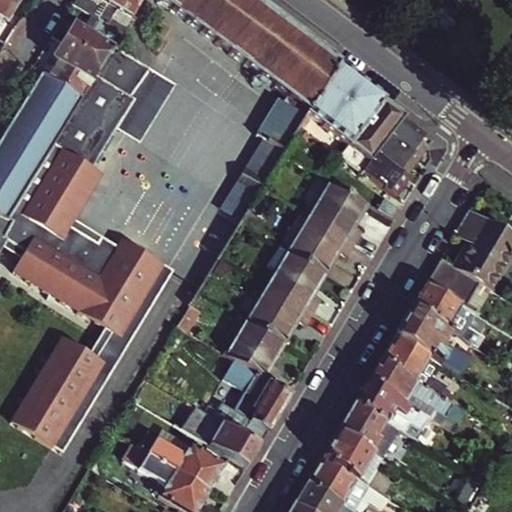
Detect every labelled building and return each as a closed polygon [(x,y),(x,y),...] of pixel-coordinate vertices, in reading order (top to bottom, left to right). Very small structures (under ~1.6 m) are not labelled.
[(0,0),(0,21),(4,24),(16,5),(15,4),(8,0),(0,0)] [(91,0),(74,0),(72,4),(94,17),(100,6),(91,0)] [(98,20),(122,34),(142,2),(139,0),(101,0),(107,4),(98,20)] [(336,68),(247,0),(160,0),(159,2),(233,58),(286,99),(281,106),(276,102),(255,138),(275,151),(272,156),(278,160),(304,118),(336,68)] [(102,66),(113,48),(122,34),(98,20),(89,34),(73,25),(62,43),(102,66)] [(39,73),(42,75),(81,98),(102,66),(62,43),(52,59),(49,57),(39,73)] [(81,98),(42,75),(11,125),(0,143),(0,218),(7,222),(55,147),(78,162),(90,143),(122,92),(135,72),(140,65),(113,48),(102,66),(81,98)] [(87,159),(97,166),(126,120),(121,117),(131,100),(150,71),(140,65),(135,72),(122,92),(90,143),(78,162),(83,166),(87,159)] [(361,177),(362,176),(404,119),(336,68),(304,118),(348,150),(340,162),(361,177)] [(135,102),(131,100),(121,117),(126,120),(135,102)] [(404,119),(362,176),(394,202),(407,181),(404,179),(422,149),(418,146),(425,136),(404,119)] [(78,162),(55,147),(7,222),(9,223),(0,241),(5,243),(25,256),(12,276),(104,333),(88,358),(61,342),(9,425),(60,457),(173,277),(123,246),(119,252),(74,225),(104,178),(93,172),(83,166),(78,162)] [(87,159),(83,166),(93,172),(97,166),(87,159)] [(333,188),(312,223),(353,248),(358,239),(351,235),(367,208),(333,188)] [(390,219),(395,211),(382,203),(377,211),(390,219)] [(511,257),(511,240),(468,215),(454,237),(467,245),(452,270),(477,284),(491,293),(511,257)] [(7,222),(0,218),(0,251),(5,243),(0,241),(9,223),(7,222)] [(312,223),(291,257),(325,278),(339,255),(346,260),(353,248),(312,223)] [(277,250),(258,284),(270,291),(291,257),(277,250)] [(291,257),(270,291),(312,316),(319,303),(312,299),(325,278),(291,257)] [(477,284),(452,270),(439,262),(425,287),(462,309),(477,284)] [(425,287),(410,311),(456,339),(459,341),(474,317),(462,309),(425,287)] [(270,291),(250,325),(284,346),(297,324),(304,328),(312,316),(270,291)] [(199,314),(187,307),(187,308),(174,329),(186,336),(199,314)] [(456,339),(410,311),(394,339),(439,367),(456,339)] [(284,346),(250,325),(228,361),(269,385),(277,373),(270,369),(284,346)] [(379,363),(450,406),(454,400),(442,392),(445,388),(431,380),(439,367),(394,339),(379,363)] [(269,385),(228,361),(222,357),(211,374),(255,402),(250,411),(254,414),(249,423),(266,434),(289,397),(269,385)] [(452,408),(450,406),(379,363),(366,385),(429,422),(435,413),(445,420),(452,408)] [(439,428),(429,422),(366,385),(354,406),(382,423),(397,432),(414,443),(420,433),(431,440),(439,428)] [(266,434),(249,423),(219,406),(215,413),(206,408),(201,415),(258,449),(266,434)] [(373,438),(382,423),(354,406),(335,436),(379,462),(383,456),(372,450),(378,441),(373,438)] [(244,470),(258,449),(201,415),(188,407),(175,428),(244,470)] [(383,456),(397,432),(382,423),(373,438),(378,441),(372,450),(383,456)] [(140,444),(113,428),(109,435),(126,445),(207,494),(222,468),(188,447),(181,459),(154,442),(151,447),(142,441),(140,444)] [(335,436),(320,463),(364,489),(379,462),(335,436)] [(182,511),(196,511),(207,494),(126,445),(119,456),(129,462),(127,466),(165,487),(158,497),(180,510),(182,511)] [(320,463),(306,485),(340,506),(350,511),(377,511),(370,507),(376,496),(364,489),(320,463)] [(306,485),(293,507),(301,511),(336,511),(340,506),(306,485)]
